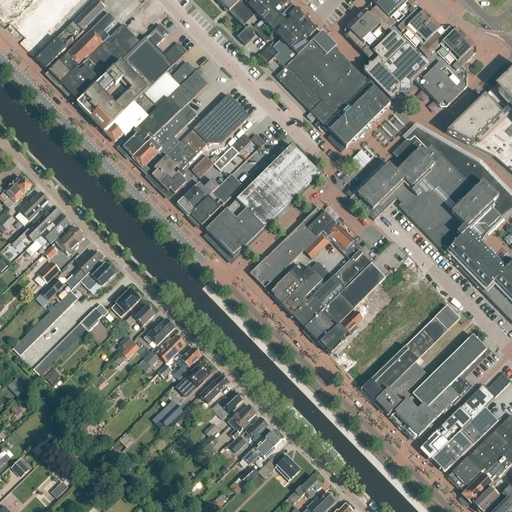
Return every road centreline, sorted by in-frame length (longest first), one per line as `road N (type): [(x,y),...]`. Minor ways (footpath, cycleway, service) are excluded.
road 1 (residential): [(0,141),(363,511)]
road 2 (tertiary): [(0,57),(225,285)]
road 3 (unclassified): [(343,173),(164,0)]
road 4 (tertiary): [(225,285),(402,457)]
road 5 (unclassified): [(369,244),(388,227),(507,355)]
road 6 (residential): [(402,457),(507,355)]
road 7 (residential): [(225,285),(315,195)]
